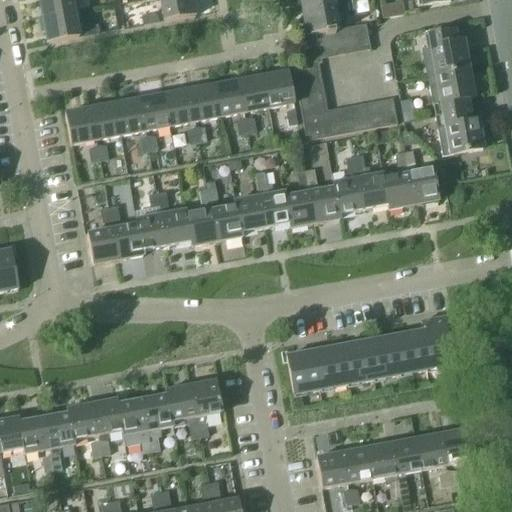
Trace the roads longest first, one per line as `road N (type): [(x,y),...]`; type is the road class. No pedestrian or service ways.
road 1 (residential): [(13,98),(280,46)]
road 2 (residential): [(511,266),(248,320)]
road 3 (residential): [(59,312),(13,98)]
road 4 (residential): [(285,511),(248,320)]
road 5 (residential): [(248,320),(59,312)]
